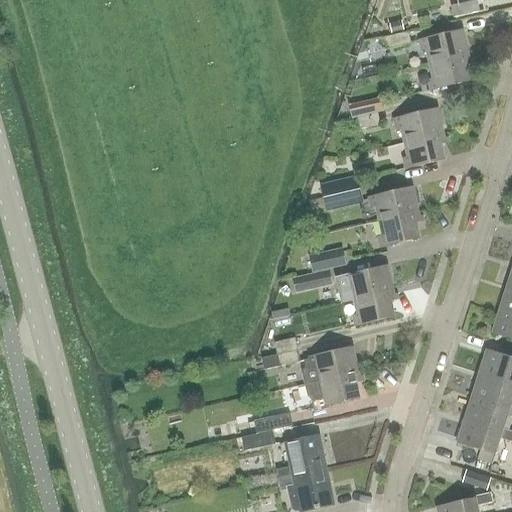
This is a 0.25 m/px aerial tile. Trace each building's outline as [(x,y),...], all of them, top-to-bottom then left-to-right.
[(451,7),(454,18),(480,12),(477,1),(482,0),(458,0),(459,5),(451,7)] [(395,21),(379,25),(381,37),(415,29),(413,21),(396,25),(395,21)] [(429,65),(469,56),(463,31),(419,41),(421,52),(426,51),(429,65)] [(387,50),(411,44),(409,33),(385,39),(387,50)] [(469,56),(429,65),(433,80),(428,81),(431,91),(470,82),(466,66),(471,65),(469,56)] [(380,99),(359,104),(362,117),(378,113),(383,112),(380,99)] [(404,144),(444,134),(438,109),(394,120),(396,130),(401,129),(404,144)] [(362,117),(357,118),(360,130),(381,125),(378,113),(362,117)] [(444,134),(404,144),(408,158),(403,159),(406,170),(445,160),(441,145),(446,144),(444,134)] [(360,190),(357,179),(322,187),(325,199),(360,190)] [(379,222),(419,213),(413,188),(369,198),(371,209),(376,208),(379,222)] [(325,199),(327,210),(362,202),(359,190),(325,199)] [(325,199),(310,202),(313,214),(327,210),(325,199)] [(419,213),(379,222),(383,237),(378,238),(380,248),(420,239),(416,224),(421,223),(419,213)] [(346,266),(342,249),(308,257),(312,274),(346,266)] [(354,301),(393,292),(387,267),(348,276),(348,275),(336,278),(342,304),(354,301)] [(337,285),(334,270),(292,279),(296,295),(337,285)] [(511,314),(511,288),(507,287),(500,310),(511,314)] [(393,292),(354,301),(357,315),(353,317),(355,327),(395,318),(391,302),(396,301),(393,292)] [(289,310),(272,313),(274,320),(290,316),(289,310)] [(492,334),(511,339),(511,314),(500,310),(492,334)] [(278,355),(298,351),(296,339),(275,343),(278,355)] [(305,385),(359,373),(353,348),(309,358),(309,360),(304,362),(306,369),(304,371),(303,374),(305,385)] [(298,351),(278,355),(278,356),(262,359),(265,371),(301,363),(298,351)] [(511,384),(511,358),(487,351),(479,374),(511,384)] [(359,373),(305,385),(308,397),(312,401),(315,413),(327,410),(327,407),(360,399),(356,384),(361,382),(359,373)] [(511,384),(479,374),(472,397),(510,409),(511,406),(511,401),(511,384)] [(511,406),(510,409),(472,397),(465,420),(502,432),(503,429),(508,416),(511,417),(511,406)] [(292,428),(289,414),(270,418),(254,422),(257,435),(292,428)] [(511,432),(503,429),(502,432),(465,420),(457,444),(481,451),(495,455),(500,439),(511,442),(511,432)] [(245,452),(276,446),(273,432),(242,439),(245,452)] [(279,482),(327,471),(319,436),(285,444),(290,468),(276,471),(279,482)] [(481,451),(478,460),(492,465),(495,455),(481,451)] [(488,489),(492,476),(467,468),(463,481),(488,489)] [(305,511),(334,506),(327,471),(279,482),(281,492),(287,491),(291,511),(293,511),(305,511)] [(478,511),(477,507),(493,503),(491,493),(474,497),(475,499),(437,508),(437,511),(478,511)]
